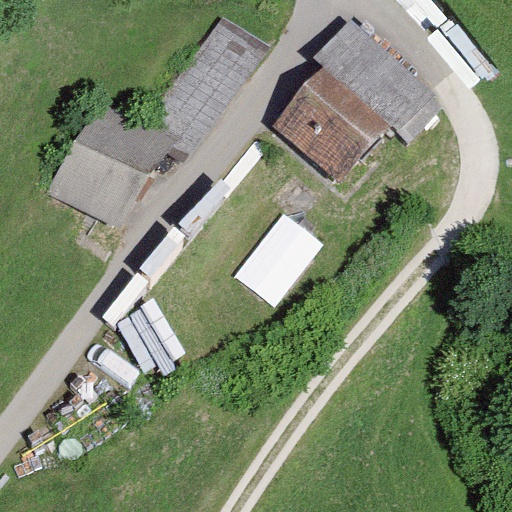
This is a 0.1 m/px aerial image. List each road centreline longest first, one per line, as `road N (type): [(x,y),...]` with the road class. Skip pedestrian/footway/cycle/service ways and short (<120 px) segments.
road 1 (track): [(230,511),(481,181),(470,114),(405,29),(361,0)]
road 2 (unclassified): [(0,433),(303,42),(314,0)]
